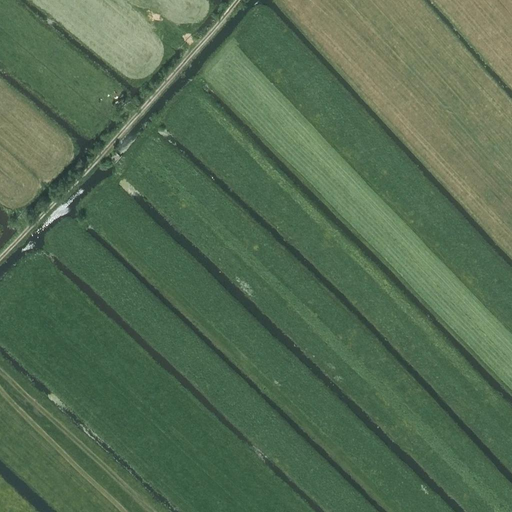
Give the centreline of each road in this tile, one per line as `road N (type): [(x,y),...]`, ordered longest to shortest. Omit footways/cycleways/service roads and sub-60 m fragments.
road 1 (track): [(0,258),(239,0)]
road 2 (track): [(227,263),(104,151)]
